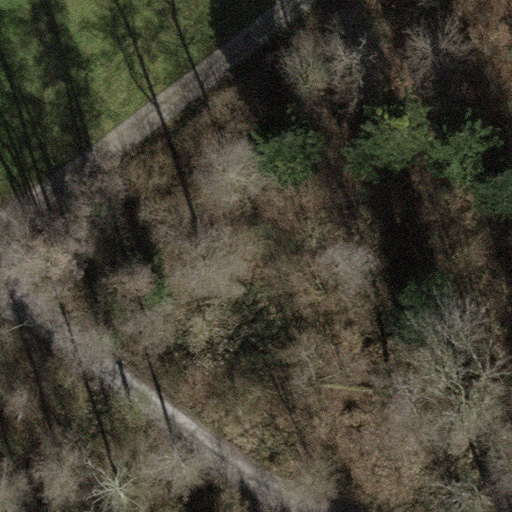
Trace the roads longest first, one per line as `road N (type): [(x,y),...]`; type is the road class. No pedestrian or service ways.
road 1 (track): [(331,511),(224,463),(0,276)]
road 2 (track): [(298,0),(0,234)]
